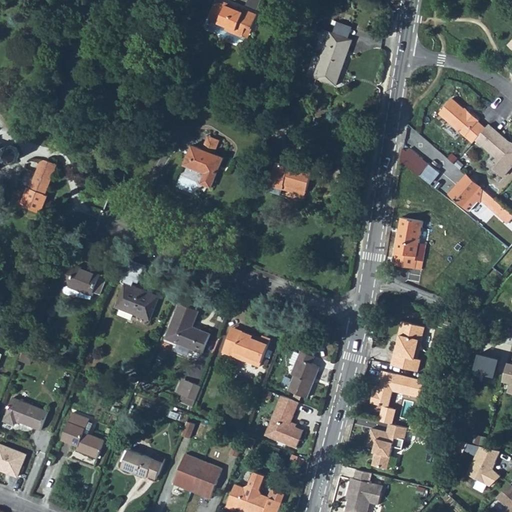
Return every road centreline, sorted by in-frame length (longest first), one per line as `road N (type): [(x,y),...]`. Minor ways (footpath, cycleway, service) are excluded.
road 1 (residential): [(359,320),(149,237),(126,216)]
road 2 (residential): [(368,275),(402,54)]
road 3 (residential): [(311,511),(359,320)]
road 4 (residential): [(511,329),(368,275)]
